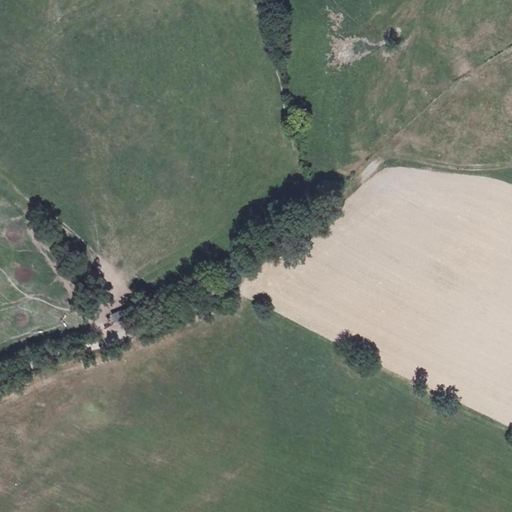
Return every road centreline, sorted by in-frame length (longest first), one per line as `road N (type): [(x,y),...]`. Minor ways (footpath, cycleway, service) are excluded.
road 1 (track): [(113,340),(218,296),(312,224),(373,160),(511,164)]
road 2 (unclassified): [(0,384),(113,340)]
